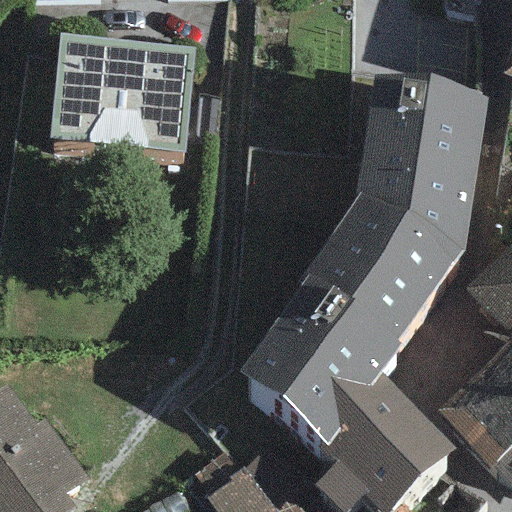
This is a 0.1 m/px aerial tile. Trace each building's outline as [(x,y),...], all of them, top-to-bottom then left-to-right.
[(194,51),(61,36),(50,137),(183,152),(194,51)] [(511,42),(501,72),(511,76),(511,42)] [(373,75),(358,191),(466,251),(486,98),(373,75)] [(395,342),(466,251),(358,191),(240,371),(326,444),(376,371),(401,345),(395,342)] [(511,246),(465,289),(511,338),(511,337),(511,246)] [(511,337),(511,338),(488,361),(511,385),(511,337)] [(511,385),(488,361),(435,413),(491,469),(494,466),(511,448),(511,385)] [(389,511),(451,450),(376,371),(326,444),(337,458),(313,484),(339,511),(344,511),(363,496),(378,511),(389,511)] [(0,401),(0,511),(71,511),(65,504),(87,487),(43,428),(35,433),(7,396),(0,401)] [(511,448),(494,466),(511,482),(511,448)] [(224,454),(194,476),(209,497),(205,500),(214,511),(289,511),(306,495),(259,456),(238,473),(224,454)]
